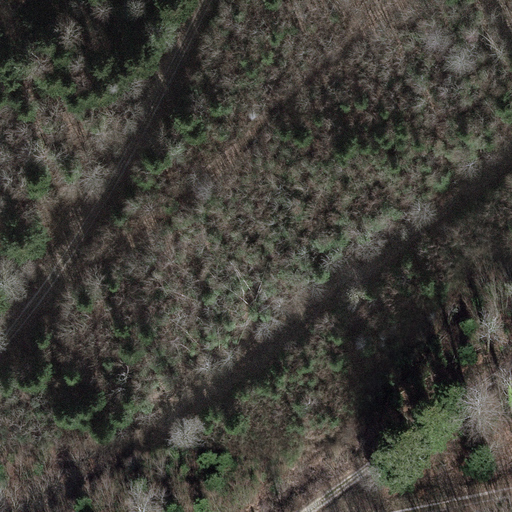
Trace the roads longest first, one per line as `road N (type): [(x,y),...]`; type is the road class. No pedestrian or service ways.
road 1 (track): [(39,511),(511,151)]
road 2 (track): [(0,346),(117,173),(205,0)]
road 3 (track): [(511,362),(302,511)]
road 4 (track): [(379,511),(511,483)]
